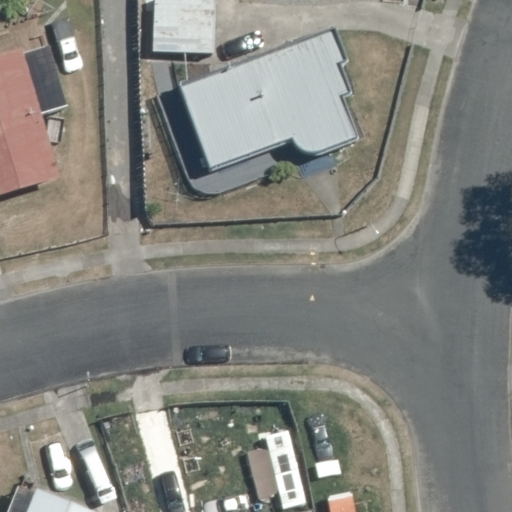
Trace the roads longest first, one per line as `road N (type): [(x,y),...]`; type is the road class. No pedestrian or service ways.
road 1 (residential): [(0,350),(168,318),(446,318)]
road 2 (residential): [(511,43),(477,135),(446,318)]
road 3 (residential): [(446,318),(482,511)]
